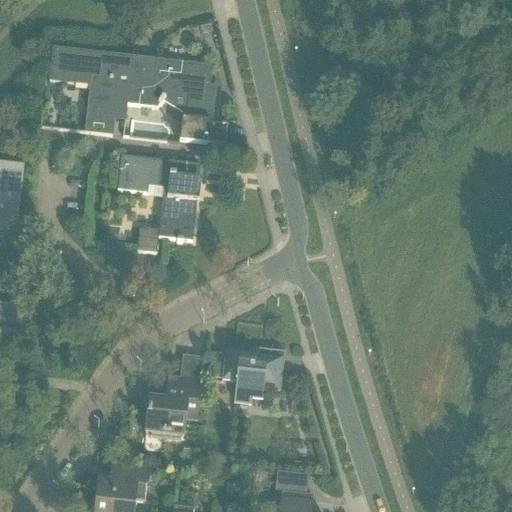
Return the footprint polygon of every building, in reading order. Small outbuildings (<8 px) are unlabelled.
[(49,80),(49,84),(76,87),(76,80),(89,81),(89,88),(83,135),(112,138),(112,137),(111,137),(113,120),(126,121),(127,108),(129,88),(132,60),(130,60),(120,59),(120,64),(107,63),(107,58),(52,52),(49,80)] [(132,60),(127,108),(157,111),(160,108),(167,99),(184,101),(179,146),(224,151),(227,127),(211,125),(214,90),(209,89),(211,69),(132,60)] [(121,160),(118,193),(148,197),(149,189),(164,191),(159,234),(146,233),(146,234),(139,233),(138,240),(137,249),(136,255),(156,257),(158,241),(176,243),(176,246),(182,246),(182,243),(192,245),(196,204),(192,203),(194,184),(199,185),(199,183),(200,171),(200,169),(161,164),(121,160)] [(16,235),(20,199),(13,198),(14,190),(21,191),(23,169),(7,167),(7,174),(0,173),(0,246),(15,248),(15,247),(8,246),(9,234),(16,235)] [(22,320),(23,310),(20,310),(21,295),(0,293),(0,373),(13,374),(19,319),(22,320)] [(225,353),(222,382),(221,384),(234,385),(233,391),(235,391),(234,405),(251,407),(252,402),(262,403),(263,394),(280,396),(285,355),(264,353),(263,360),(258,359),(258,357),(225,353)] [(181,439),(181,442),(183,442),(185,422),(196,424),(194,443),(195,444),(204,361),(183,359),(181,381),(169,380),(166,404),(150,402),(146,438),(147,438),(147,434),(162,436),(162,438),(170,439),(170,438),(181,439)] [(182,452),(181,462),(191,463),(192,453),(182,452)] [(95,511),(132,511),(133,506),(144,507),(148,473),(113,469),(111,487),(98,486),(95,511)] [(311,495),(312,476),(280,474),(279,493),(311,495)] [(281,495),(279,511),(311,511),(313,499),(306,498),(281,495)]
